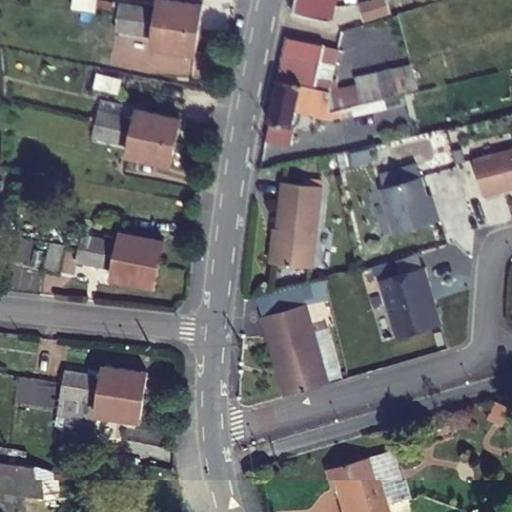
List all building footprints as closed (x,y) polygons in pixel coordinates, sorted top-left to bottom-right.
[(118,16),(200,29),(204,5),(176,0),(161,0),(160,9),(120,2),(118,16)] [(295,0),(293,13),(331,21),(336,0),(295,0)] [(372,0),(361,4),(366,19),(391,11),(387,0),(372,0)] [(200,29),(118,16),(116,28),(156,34),(154,47),(196,54),(200,29)] [(280,77),(330,89),(340,48),(288,37),(280,77)] [(81,59),(108,65),(111,50),(84,45),(81,59)] [(340,104),(410,88),(408,76),(384,82),(382,75),(361,80),(361,86),(334,91),(331,107),(340,104)] [(314,109),(313,116),(331,120),(342,117),(340,104),(331,107),(334,91),(330,89),(280,77),(267,138),(293,145),(297,128),(293,128),(296,113),(298,106),(314,109)] [(188,103),(191,85),(166,80),(163,97),(188,103)] [(298,106),(296,113),(313,116),(314,109),(298,106)] [(98,123),(177,141),(182,118),(141,109),(139,119),(101,110),(98,123)] [(177,141),(98,123),(95,135),(133,143),(130,156),(171,165),(177,141)] [(511,150),(475,160),(485,197),(511,189),(511,150)] [(386,187),(398,234),(442,222),(438,205),(432,206),(425,177),(386,187)] [(318,264),(325,184),(285,180),(277,260),(318,264)] [(80,247),(160,263),(164,241),(123,233),(121,243),(83,235),(80,247)] [(60,270),(65,244),(50,241),(45,268),(60,270)] [(160,263),(80,247),(78,258),(118,266),(115,277),(156,285),(160,263)] [(426,268),(382,279),(397,338),(440,327),(433,300),(431,301),(427,285),(431,285),(426,268)] [(258,291),(260,309),(316,304),(314,286),(258,291)] [(274,335),(293,397),(333,386),(309,306),(266,318),(271,336),(274,335)] [(286,400),(293,397),(274,335),(271,336),(267,337),(286,400)] [(62,382),(145,395),(148,371),(105,364),(103,377),(64,371),(62,382)] [(16,402),(48,403),(49,377),(17,377),(16,402)] [(145,395),(62,382),(60,396),(100,403),(98,413),(140,420),(145,395)] [(76,466),(0,450),(0,497),(78,487),(77,477),(76,466)] [(366,511),(353,464),(312,475),(322,511),(366,511)]
